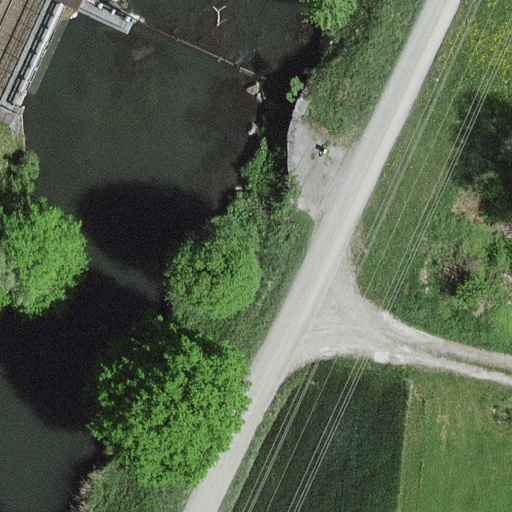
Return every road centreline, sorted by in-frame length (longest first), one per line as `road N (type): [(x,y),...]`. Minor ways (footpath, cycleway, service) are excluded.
road 1 (track): [(218,511),(452,0)]
road 2 (track): [(306,320),(511,370)]
